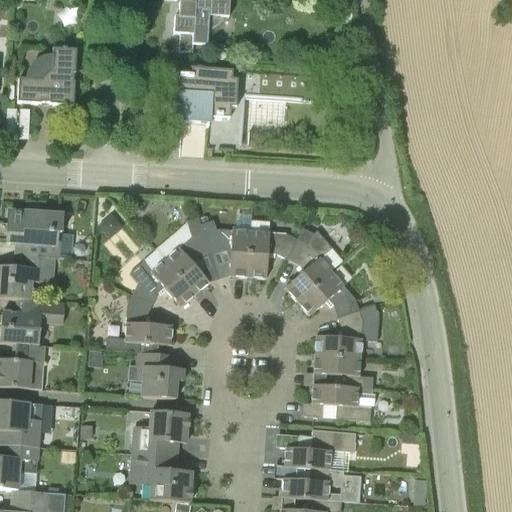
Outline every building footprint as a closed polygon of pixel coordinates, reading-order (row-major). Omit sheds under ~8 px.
[(213,0),(184,0),(184,5),(178,4),(178,18),(174,18),(173,36),(199,37),(209,34),(218,27),(222,19),(223,2),(213,2),(213,0)] [(26,79),(26,81),(18,81),(16,105),(72,108),(75,52),(51,51),(51,59),(48,59),(46,59),(42,60),(40,61),(37,63),(36,64),(34,65),(33,66),(31,69),(29,70),(28,73),(27,75),(26,77),(26,79)] [(170,78),(168,107),(181,108),(180,124),(208,126),(207,133),(241,136),(244,101),(312,105),(314,79),(191,71),(190,78),(178,77),(178,78),(170,78)] [(15,257),(54,261),(59,261),(61,236),(60,236),(61,217),(8,213),(6,244),(16,245),(15,257)] [(228,279),(247,280),(250,234),(215,231),(211,222),(200,225),(210,257),(222,253),(222,256),(229,256),(228,279)] [(251,222),(250,234),(247,280),(265,281),(267,259),(274,259),(274,256),(286,262),(296,241),(285,236),(266,235),(267,223),(251,222)] [(191,239),(165,262),(195,296),(208,285),(193,268),(199,263),(197,261),(210,257),(200,225),(199,223),(187,227),(191,239)] [(331,274),(329,272),(317,258),(329,249),(314,232),(311,235),(302,230),(296,241),(286,262),(298,268),(295,270),(300,276),(283,290),(295,305),(331,274)] [(0,300),(17,302),(31,303),(32,285),(53,286),(54,261),(15,257),(15,270),(0,268),(0,300)] [(180,310),(195,296),(165,262),(151,274),(141,264),(128,275),(137,286),(132,297),(152,307),(157,295),(159,297),(165,293),(180,310)] [(340,306),(354,301),(331,274),(295,305),(308,319),(325,304),(329,310),(337,303),(340,306)] [(139,355),(140,345),(170,347),(171,328),(149,326),(149,319),(146,319),(152,307),(132,297),(126,308),(124,340),(106,339),(105,353),(136,355),(139,355)] [(0,327),(0,345),(13,346),(38,348),(40,326),(62,328),(64,306),(31,303),(17,302),(16,315),(1,314),(0,327)] [(359,360),(361,342),(375,343),(377,317),(373,307),(336,320),(341,333),(337,332),(337,340),(314,338),(313,357),(359,360)] [(0,389),(41,392),(44,348),(38,348),(13,346),(12,362),(0,361),(0,389)] [(134,384),(142,384),(141,399),(175,402),(176,383),(182,383),(183,371),(170,370),(171,357),(139,355),(136,355),(134,384)] [(372,379),(358,378),(359,360),(313,357),(312,376),(338,377),(337,389),(357,390),(371,391),(372,379)] [(335,421),(369,423),(370,411),(356,410),(357,390),(337,389),(311,387),(310,406),(303,406),(302,418),(322,420),(323,407),(336,408),(335,421)] [(0,446),(37,450),(38,450),(40,423),(27,422),(29,405),(0,403),(0,446)] [(131,453),(167,457),(168,443),(185,445),(188,417),(150,414),(148,430),(132,428),(131,453)] [(330,452),(344,453),(354,453),(355,435),(311,432),(311,439),(279,437),(278,449),(284,450),(283,469),(329,472),(330,452)] [(0,491),(12,492),(19,493),(20,475),(35,476),(37,450),(0,446),(0,491)] [(175,504),(181,504),(189,505),(191,475),(166,473),(167,457),(131,453),(128,486),(150,487),(149,502),(175,504)] [(281,500),(307,502),(340,504),(359,505),(360,478),(342,477),(342,473),(329,472),(283,469),(276,469),(276,480),(282,481),(281,500)] [(47,511),(49,495),(19,493),(12,492),(10,511),(47,511)] [(279,511),(339,511),(340,504),(307,502),(305,511),(289,511),(280,511),(279,511)]
